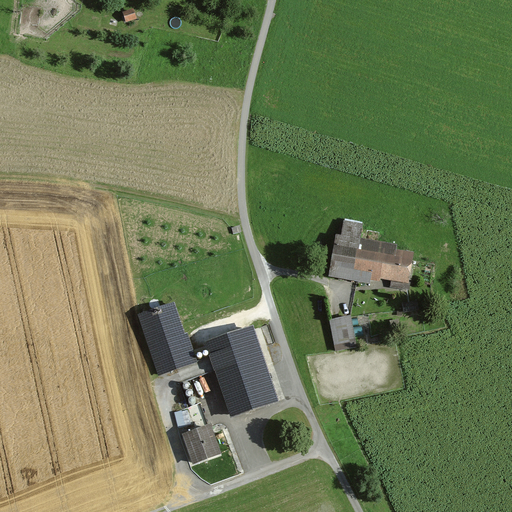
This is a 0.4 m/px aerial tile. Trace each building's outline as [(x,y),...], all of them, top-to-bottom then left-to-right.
[(368,230),(342,226),(333,280),(376,286),(377,280),(417,286),(422,255),(408,253),(406,263),(363,256),(368,230)] [(174,303),(137,315),(157,374),(194,362),(174,303)] [(356,320),(335,324),(340,352),(361,347),(356,320)] [(252,326),(206,342),(232,418),(278,402),(252,326)] [(210,424),(181,434),(192,463),(221,453),(210,424)]
